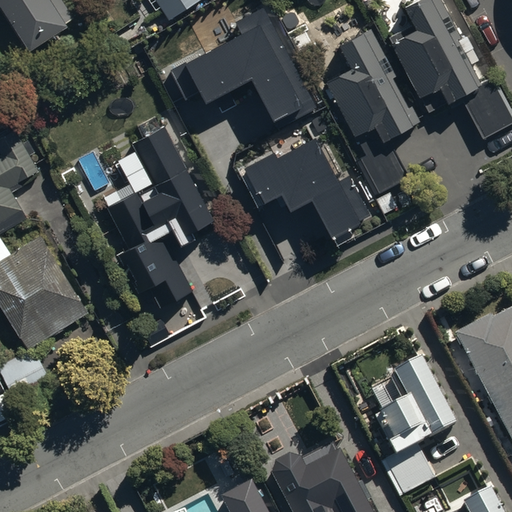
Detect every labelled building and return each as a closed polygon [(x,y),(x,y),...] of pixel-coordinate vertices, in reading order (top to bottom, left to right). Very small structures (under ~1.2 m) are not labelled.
[(72,13),(64,0),(1,0),(28,42),(72,13)] [(195,0),(157,0),(169,17),(195,0)] [(418,32),(393,45),(428,113),(460,97),(482,140),(511,125),(511,115),(494,81),(481,87),(467,60),(476,55),(469,41),(461,45),(438,0),(416,0),(405,6),(418,32)] [(240,34),(172,70),(188,101),(201,94),(208,106),(254,81),(280,131),(318,111),(265,10),(235,25),(240,34)] [(421,124),(376,34),(369,38),(366,32),(342,43),(354,68),(326,82),(365,158),(355,163),(373,199),(404,184),(384,143),(421,124)] [(152,301),(155,308),(197,285),(202,282),(182,245),(211,230),(207,222),(215,217),(162,113),(123,134),(144,174),(99,198),(119,237),(103,245),(137,309),(152,301)] [(362,227),(305,121),(265,142),(271,152),(246,165),(267,205),(282,198),(292,216),(317,203),(336,240),(362,227)] [(0,229),(28,212),(12,187),(31,176),(29,172),(38,166),(34,160),(44,154),(31,134),(23,139),(14,124),(0,133),(0,148),(0,149),(0,148),(0,229)] [(0,300),(27,344),(30,342),(88,306),(40,228),(8,248),(0,234),(0,300)] [(511,305),(494,315),(492,311),(456,330),(511,438),(511,305)] [(34,349),(0,366),(0,372),(21,410),(56,390),(34,349)] [(454,414),(418,349),(392,363),(406,389),(378,404),(393,431),(388,434),(396,448),(383,455),(403,491),(436,473),(415,436),(454,414)] [(277,464),(272,475),(290,511),(371,511),(344,458),(335,451),(317,459),(314,471),(318,479),(312,482),(304,461),(291,457),(277,464)] [(269,511),(249,474),(220,490),(231,511),(269,511)] [(501,511),(489,489),(462,503),(466,511),(501,511)]
